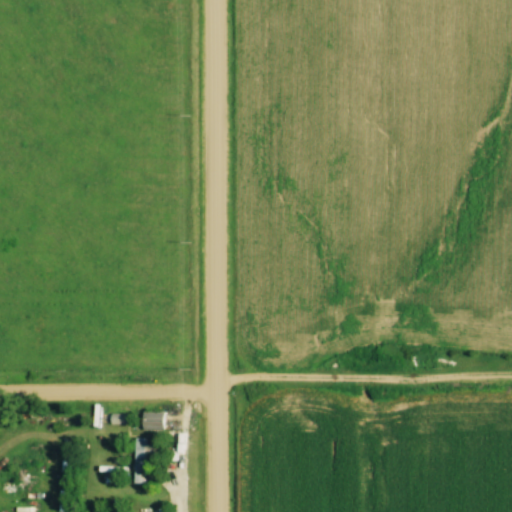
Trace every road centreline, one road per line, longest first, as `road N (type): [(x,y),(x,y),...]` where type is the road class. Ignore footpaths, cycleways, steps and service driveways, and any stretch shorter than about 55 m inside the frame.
road 1 (tertiary): [(215,511),(214,0)]
road 2 (residential): [(215,392),(0,390)]
